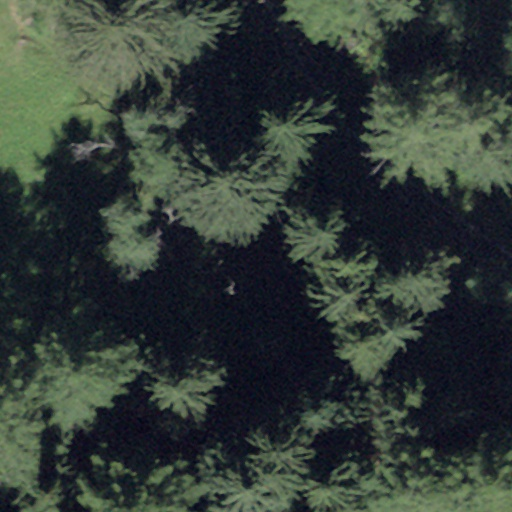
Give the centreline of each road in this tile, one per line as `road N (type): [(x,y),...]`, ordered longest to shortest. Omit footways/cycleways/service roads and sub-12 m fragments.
road 1 (track): [(511,396),(467,370),(197,0)]
road 2 (track): [(378,0),(350,167),(511,258)]
